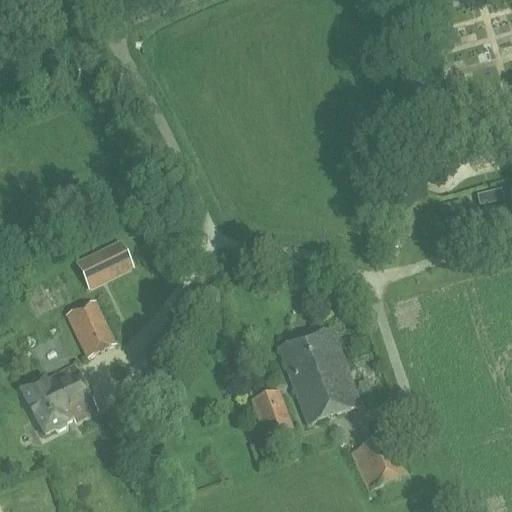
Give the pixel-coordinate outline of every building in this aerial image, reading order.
[(445,136),(457,133),(454,117),(441,120),(445,136)] [(501,192),(477,197),(480,209),(504,203),(501,192)] [(439,209),(441,218),(464,212),(462,203),(439,209)] [(76,265),(89,291),(135,269),(122,243),(76,265)] [(65,319),(87,362),(117,347),(96,304),(89,307),(77,313),(65,319)] [(308,430),(361,410),(332,331),(279,351),(308,430)] [(96,410),(75,368),(46,383),(45,380),(20,393),(43,438),(54,432),(59,435),(66,431),(66,426),(68,425),(68,424),(73,421),(78,430),(101,418),(96,410)] [(0,383),(0,416),(11,415),(6,382),(0,383)] [(266,444),(295,434),(279,393),(250,404),(266,444)] [(368,495),(410,477),(392,436),(351,454),(368,495)]
